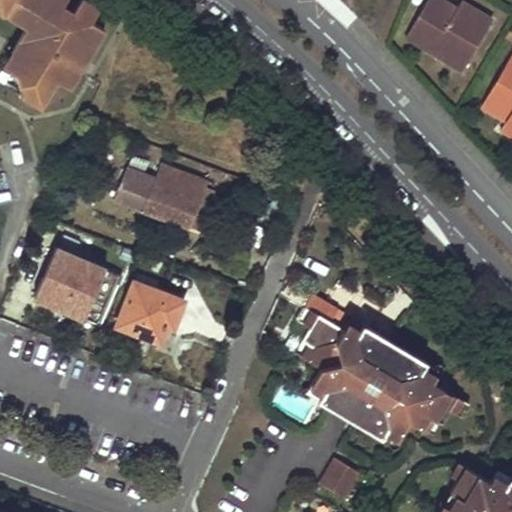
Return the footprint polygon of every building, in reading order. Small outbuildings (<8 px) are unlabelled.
[(23,95),(40,105),(56,79),(69,87),(78,71),(65,63),(72,52),(85,60),(103,30),(90,21),(98,8),(83,0),(81,0),(73,14),(60,7),(64,0),(0,0),(0,9),(28,26),(12,53),(13,54),(25,60),(18,72),(17,73),(19,75),(24,93),(23,95)] [(472,19),(456,9),(440,0),(426,0),(411,27),(435,42),(430,51),(462,70),(491,20),(476,12),(472,19)] [(472,19),(476,12),(460,2),(456,9),(472,19)] [(430,51),(435,42),(411,27),(405,36),(430,51)] [(65,63),(78,71),(85,60),(72,52),(65,63)] [(511,53),(481,105),(506,121),(500,129),(511,136),(511,53)] [(74,159),(64,183),(77,189),(88,164),(74,159)] [(121,202),(189,229),(205,187),(207,183),(160,164),(152,184),(132,175),(121,202)] [(214,191),(205,187),(189,229),(198,232),(214,191)] [(82,317),(102,266),(55,246),(32,296),(82,317)] [(121,275),(102,266),(82,317),(100,325),(121,275)] [(168,321),(174,323),(183,299),(133,281),(115,325),(160,343),(166,327),(168,321)] [(307,359),(299,372),(312,379),(313,380),(324,388),(317,400),(381,438),(388,425),(401,433),(408,420),(417,425),(424,413),(436,420),(444,406),(462,417),(470,404),(431,381),(419,374),(426,361),(363,324),(355,336),(343,329),(330,321),(337,309),(311,293),(296,319),(309,327),(301,339),(314,347),(307,359)] [(343,329),(355,336),(363,324),(355,319),(356,319),(356,318),(356,317),(356,316),(355,315),(355,314),(354,313),(351,312),(350,312),(348,313),(347,314),(346,316),(346,317),(346,318),(347,319),(347,320),(348,321),(343,329)] [(314,347),(301,339),(294,352),(307,359),(314,347)] [(426,361),(419,374),(431,381),(436,373),(437,373),(438,373),(439,373),(440,373),(441,372),(442,371),(443,368),(442,367),(442,365),(440,364),(438,363),(437,363),(436,363),(435,364),(434,364),(434,365),(433,365),(426,361)] [(317,400),(324,388),(313,380),(312,379),(307,389),(306,388),(305,388),(304,389),(303,389),(302,390),(301,391),(300,392),(300,394),(300,395),(301,396),(302,397),(303,398),(304,398),(306,398),(307,398),(308,398),(309,397),(310,396),(317,400)] [(436,420),(424,413),(417,425),(429,432),(436,420)] [(401,433),(388,425),(381,438),(388,442),(388,443),(388,444),(388,445),(388,446),(389,447),(390,449),(392,449),(394,449),(395,448),(397,447),(398,445),(398,444),(398,443),(397,442),(397,441),(396,441),(401,433)] [(334,457),(318,483),(345,498),(360,473),(334,457)] [(489,481),(502,488),(509,476),(502,471),(502,470),(502,469),(502,468),(502,466),(501,465),(500,465),(498,464),(496,464),(495,465),(494,465),(493,466),(493,468),(492,469),(492,470),(493,471),(493,472),(494,473),(489,481)] [(511,511),(511,477),(509,476),(502,488),(489,481),(465,467),(450,493),(463,500),(455,511),(454,511),(443,505),(438,511),(511,511)] [(455,511),(463,500),(450,493),(443,505),(454,511),(455,511)]
